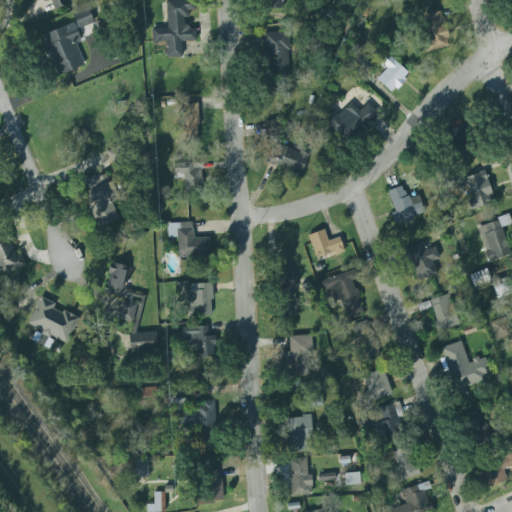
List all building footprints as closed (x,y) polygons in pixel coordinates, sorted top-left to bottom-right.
[(165,1),(179,0),(194,0),(194,10),(187,11),(187,17),(183,18),(183,25),(184,24),(189,28),(188,29),(195,29),(196,41),(180,42),(181,57),(165,58),(164,42),(152,43),(151,29),(166,28),(165,1)] [(97,23),(91,7),(76,13),(81,29),(97,23)] [(451,47),(444,11),(426,15),(433,50),(451,47)] [(86,66),(77,42),(84,40),(77,23),(44,35),(60,76),(86,66)] [(266,32),(268,73),(291,72),(290,31),(266,32)] [(413,75),(394,55),(384,64),(389,69),(378,79),(393,94),(413,75)] [(370,103),(362,111),(353,102),(329,124),(347,143),(380,113),(370,103)] [(291,136),(289,119),(266,121),(268,138),(291,136)] [(476,154),(473,125),(456,127),(459,156),(476,154)] [(312,155),(276,144),(270,164),(306,174),(312,155)] [(127,160),(122,147),(109,152),(114,165),(127,160)] [(173,165),(178,164),(177,163),(191,162),(192,169),(200,169),(202,192),(195,193),(195,195),(185,196),(184,173),(178,174),(178,173),(173,173),(173,165)] [(469,210),(466,202),(472,200),(463,178),(483,171),(492,194),(486,196),(489,203),(469,210)] [(121,220),(115,203),(124,200),(117,181),(112,183),(108,173),(91,179),(108,225),(121,220)] [(387,192),(394,212),(390,213),(394,224),(402,221),(403,224),(413,220),(412,217),(423,213),(417,196),(409,199),(408,196),(406,197),(404,191),(402,192),(400,187),(387,192)] [(511,224),(500,228),(510,255),(489,262),(476,228),(497,220),(496,218),(508,214),(511,224)] [(190,222),(166,223),(167,239),(176,238),(178,261),(191,261),(190,257),(207,256),(207,250),(212,249),(212,237),(193,238),(192,229),(190,229),(190,222)] [(329,241),(325,229),(309,236),(319,261),(346,250),(341,236),(329,241)] [(0,278),(28,268),(23,253),(19,255),(10,231),(0,235),(0,278)] [(441,258),(437,247),(428,250),(425,242),(411,247),(423,280),(439,274),(435,261),(441,258)] [(121,320),(135,323),(138,305),(142,305),(145,294),(127,291),(132,266),(114,262),(107,293),(126,296),(121,320)] [(321,281),(328,301),(342,297),(349,318),(365,313),(355,280),(358,280),(355,270),(321,281)] [(188,284),(189,316),(215,315),(214,283),(188,284)] [(429,300),(437,321),(433,323),(437,334),(460,325),(449,293),(429,300)] [(40,297),(54,304),(52,309),(61,313),(63,310),(78,318),(65,343),(50,335),(49,338),(53,340),(48,349),(30,340),(35,331),(39,333),(40,331),(27,324),(40,297)] [(351,325),(367,320),(371,333),(372,332),(380,357),(361,364),(354,339),(355,339),(351,325)] [(219,356),(218,335),(210,335),(210,325),(184,327),(185,344),(198,343),(199,358),(219,356)] [(133,353),(160,352),(160,332),(133,333),(133,353)] [(291,335),(290,373),(313,373),(314,335),(291,335)] [(444,347),(457,390),(493,379),(487,357),(469,362),(463,341),(444,347)] [(367,374),(373,400),(393,395),(387,369),(367,374)] [(141,398),(159,397),(158,387),(140,388),(141,398)] [(170,411),(195,409),(195,404),(201,403),(201,400),(214,399),(216,440),(196,441),(195,427),(175,428),(175,419),(171,419),(170,411)] [(371,413),(381,443),(405,435),(395,405),(371,413)] [(294,452),(315,451),(314,416),(293,417),(294,452)] [(392,453),(410,446),(420,474),(398,482),(393,467),(397,465),(392,453)] [(511,466),(511,452),(483,463),(491,486),(509,480),(505,469),(511,466)] [(139,477),(152,477),(151,458),(138,459),(139,477)] [(309,458),(291,458),(292,496),(314,495),(313,475),(309,475),(309,458)] [(345,475),(347,487),(363,484),(361,472),(345,475)] [(403,490),(408,504),(392,509),(392,511),(432,511),(425,490),(430,489),(428,482),(403,490)] [(148,511),(163,511),(163,492),(156,492),(156,504),(148,504),(148,511)]
